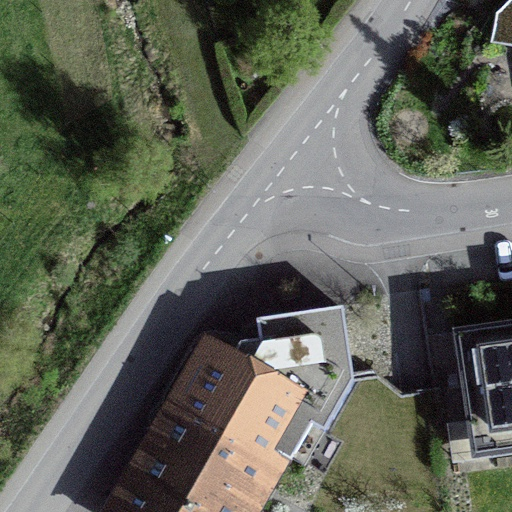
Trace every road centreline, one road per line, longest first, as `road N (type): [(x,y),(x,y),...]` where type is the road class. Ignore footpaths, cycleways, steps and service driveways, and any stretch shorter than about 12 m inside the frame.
road 1 (residential): [(35,511),(292,163)]
road 2 (residential): [(292,163),(394,215),(511,198)]
road 3 (residential): [(292,163),(408,0)]
